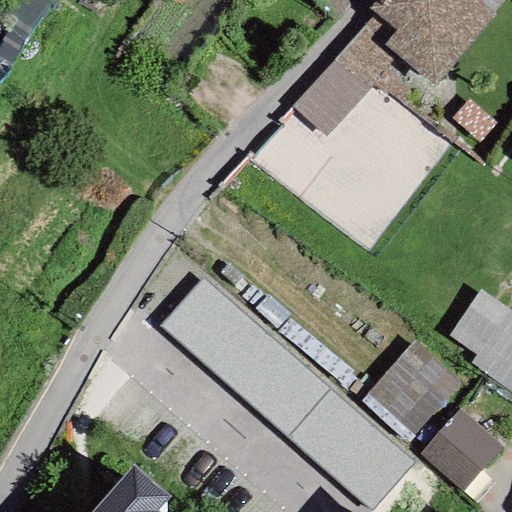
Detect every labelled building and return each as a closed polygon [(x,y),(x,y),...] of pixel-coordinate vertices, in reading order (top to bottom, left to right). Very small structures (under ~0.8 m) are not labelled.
[(308,0),(329,21),(349,0),(308,0)] [(481,0),(374,0),(368,8),(375,13),(395,29),(382,42),(397,55),(433,84),(496,16),(479,2),(481,0)] [(395,29),(375,13),(292,108),(326,138),(397,55),(382,42),(395,29)] [(468,101),(452,119),(479,143),(495,125),(468,101)] [(202,278),(158,325),(368,511),(412,463),(202,278)] [(511,393),(511,312),(479,289),(447,336),(474,355),(468,365),(511,393)] [(413,341),(361,401),(408,442),(460,383),(413,341)] [(457,410),(419,455),(464,493),(502,448),(457,410)] [(158,511),(156,510),(168,497),(131,465),(90,511),(158,511)]
